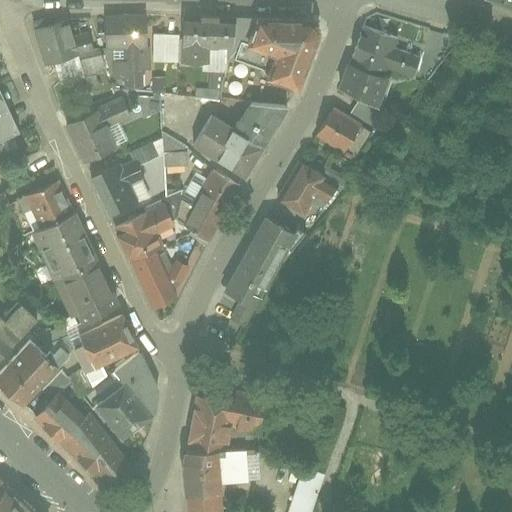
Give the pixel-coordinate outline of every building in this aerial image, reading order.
[(67,14),(38,23),(49,61),(95,48),(91,34),(74,39),(67,14)] [(233,49),(234,19),(179,18),(178,63),(205,64),(206,48),(233,49)] [(147,19),(100,20),(101,50),(124,49),(124,85),(142,85),(142,58),(147,58),(147,19)] [(289,19),(248,21),(238,44),(267,55),(258,75),(289,86),(309,37),(307,29),(301,23),(289,19)] [(365,24),(341,89),(381,104),(393,68),(411,74),(419,52),(398,45),(401,37),(365,24)] [(60,69),(60,86),(95,86),(95,68),(60,69)] [(152,92),(164,92),(164,77),(152,76),(152,92)] [(0,140),(20,131),(0,87),(0,140)] [(162,110),(157,92),(137,98),(142,116),(162,110)] [(129,93),(70,120),(88,160),(123,144),(115,125),(138,114),(129,93)] [(209,110),(188,148),(241,178),(284,101),(243,99),(229,121),(209,110)] [(331,103),(314,129),(343,148),(360,122),(331,103)] [(297,155),(276,195),(299,207),(308,191),(324,199),(332,183),(317,175),(320,168),(297,155)] [(120,159),(94,171),(112,209),(140,196),(132,181),(142,176),(134,159),(123,165),(120,159)] [(239,183),(211,167),(179,224),(207,239),(239,183)] [(26,227),(65,209),(47,173),(8,191),(26,227)] [(167,197),(117,219),(134,257),(159,246),(153,232),(178,221),(167,197)] [(104,296),(65,209),(26,227),(22,229),(61,316),(104,296)] [(260,217),(223,287),(258,306),(295,236),(260,217)] [(159,246),(134,257),(154,301),(179,290),(169,269),(159,246)] [(179,252),(169,269),(183,277),(192,259),(179,252)] [(0,355),(32,319),(7,297),(0,305),(0,355)] [(128,339),(113,306),(69,326),(85,359),(128,339)] [(26,341),(0,368),(0,385),(20,405),(66,357),(56,347),(49,355),(44,350),(40,354),(26,341)] [(113,380),(81,404),(108,438),(142,414),(147,387),(121,350),(101,363),(113,380)] [(62,372),(47,387),(56,395),(71,380),(62,372)] [(46,386),(23,411),(98,480),(122,456),(108,438),(81,404),(75,411),(56,395),(47,387),(46,386)] [(192,394),(182,448),(224,446),(228,423),(257,427),(260,406),(192,394)] [(224,446),(182,448),(184,508),(220,507),(218,475),(247,474),(246,445),(224,446)] [(299,511),(314,465),(293,459),(278,509),(286,511),(299,511)] [(0,511),(44,511),(0,473),(0,511)]
